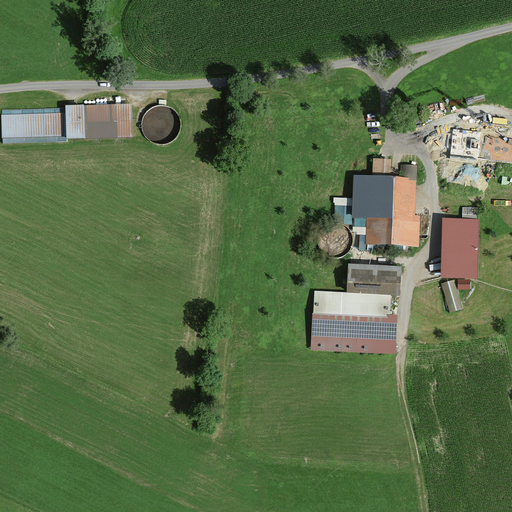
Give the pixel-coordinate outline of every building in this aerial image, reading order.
[(141,119),(141,127),(143,134),(148,140),(155,143),(163,143),(169,141),(174,137),(177,131),(179,125),(178,118),(174,112),(167,107),(159,105),(151,107),(145,112),(141,119)] [(61,114),(1,117),(1,140),(63,137),(63,143),(129,141),(127,106),(61,109),(61,114)] [(482,131),(445,128),(442,159),(474,161),(475,154),(510,157),(511,130),(511,127),(482,125),(482,131)] [(409,222),(411,183),(384,182),(385,166),(372,165),(372,181),(356,180),(355,218),(367,219),(366,243),(414,246),(415,223),(409,222)] [(479,220),(442,220),(441,280),(478,281),(479,220)] [(324,254),(330,258),(337,258),(343,256),(348,252),(352,246),(352,240),(350,233),(346,228),(340,225),(333,224),(327,226),(322,230),(318,236),(318,243),(320,249),(324,254)] [(391,270),(345,269),(345,289),(390,291),(391,270)] [(391,295),(315,292),(313,315),(312,315),(310,351),(396,355),(398,317),(390,317),(391,295)]
